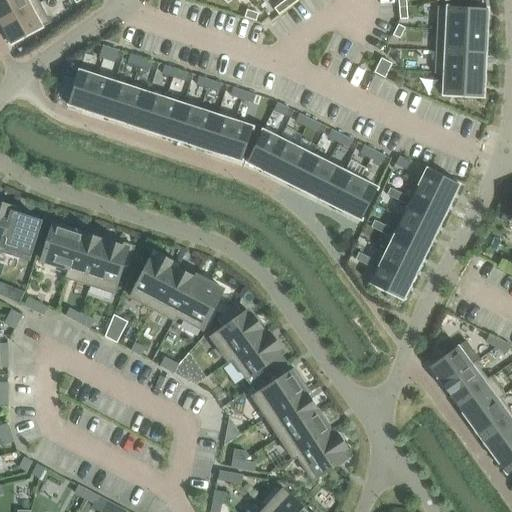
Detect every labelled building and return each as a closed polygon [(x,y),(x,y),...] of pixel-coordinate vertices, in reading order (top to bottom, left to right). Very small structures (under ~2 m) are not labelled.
[(0,25),(40,4),(37,0),(1,0),(0,1),(0,25)] [(297,0),(286,0),(284,2),(288,8),(298,1),(297,0)] [(406,0),(398,0),(399,8),(407,8),(406,0)] [(284,2),(274,9),(279,16),(288,8),(284,2)] [(11,46),(51,24),(40,4),(0,25),(0,26),(11,46)] [(487,32),(488,10),(437,7),(436,30),(487,32)] [(408,20),(407,8),(399,8),(400,20),(408,20)] [(258,14),(247,11),(244,18),(256,22),(258,14)] [(400,39),(405,29),(398,25),(393,36),(400,39)] [(486,54),(487,34),(487,33),(487,32),(436,30),(435,52),(486,54)] [(108,57),(110,49),(102,47),(100,54),(108,57)] [(118,51),(110,49),(108,57),(116,59),(118,51)] [(485,76),(486,55),(486,54),(435,52),(434,73),(443,74),(485,76)] [(139,67),(141,59),(130,55),(128,63),(139,67)] [(150,70),(153,63),(141,59),(139,67),(150,70)] [(381,59),(378,66),(388,71),(392,64),(381,59)] [(374,73),(385,79),(388,71),(378,66),(374,73)] [(173,78),(176,70),(164,67),(162,74),(173,78)] [(185,82),(187,74),(176,70),(173,78),(185,82)] [(79,72),(68,106),(86,112),(97,77),(79,72)] [(484,98),(485,77),(485,76),(443,74),(434,73),(434,74),(444,75),(443,96),(484,98)] [(115,83),(97,77),(86,112),(103,117),(115,83)] [(207,89),(210,81),(199,78),(196,85),(207,89)] [(219,93),(221,85),(210,81),(207,89),(219,93)] [(115,83),(103,117),(121,123),(132,89),(115,83)] [(149,94),(132,89),(121,123),(138,128),(149,94)] [(242,100),(244,92),(233,89),(230,96),(242,100)] [(253,104),(256,96),(244,92),(242,100),(253,104)] [(149,94),(138,128),(155,134),(166,100),(149,94)] [(166,100),(155,134),(172,139),(183,105),(166,100)] [(284,116),(288,109),(277,104),(273,111),(284,116)] [(183,105),(172,139),(189,145),(200,111),(183,105)] [(200,111),(189,145),(206,151),(217,116),(200,111)] [(306,127),(310,120),(299,115),(295,122),(306,127)] [(234,122),(217,116),(206,151),(223,156),(234,122)] [(317,133),(321,125),(310,120),(306,127),(317,133)] [(234,122),(223,156),(242,162),(253,128),(234,122)] [(263,131),(247,163),(264,172),(280,140),(263,131)] [(339,143),(342,136),(331,131),(328,138),(339,143)] [(349,149),(353,141),(342,136),(339,143),(349,149)] [(296,148),(280,140),(264,172),(280,180),(296,148)] [(371,159),(374,152),(363,147),(360,154),(371,159)] [(296,148),(280,180),(296,188),(312,156),(296,148)] [(381,165),(385,157),(374,152),(371,159),(381,165)] [(328,164),(312,156),(296,188),(312,196),(328,164)] [(410,163),(399,158),(395,165),(406,170),(410,163)] [(328,164),(312,196),(328,204),(344,172),(328,164)] [(451,202),(459,185),(427,170),(419,187),(451,202)] [(360,180),(344,172),(328,204),(344,212),(360,180)] [(360,180),(344,212),(361,221),(377,189),(360,180)] [(451,202),(419,187),(412,200),(411,203),(443,219),(451,202)] [(401,194),(390,189),(387,196),(398,201),(401,194)] [(412,200),(401,194),(398,201),(409,207),(411,203),(412,200)] [(435,235),(443,219),(411,203),(409,207),(403,219),(435,235)] [(0,251),(14,209),(0,204),(0,246),(1,247),(0,248),(0,251)] [(14,209),(0,251),(28,261),(41,222),(13,213),(15,209),(14,209)] [(427,251),(435,235),(403,219),(396,232),(395,235),(427,251)] [(382,233),(385,227),(375,221),(371,228),(382,233)] [(67,278),(81,235),(52,226),(42,260),(69,269),(66,278),(67,278)] [(396,232),(385,227),(382,233),(393,239),(395,235),(396,232)] [(67,278),(90,286),(104,243),(81,235),(67,278)] [(419,267),(427,251),(395,235),(393,239),(387,251),(419,267)] [(104,243),(90,286),(114,293),(122,267),(126,269),(133,247),(114,241),(113,245),(104,243)] [(411,283),(419,267),(387,251),(381,264),(379,268),(411,283)] [(153,310),(176,265),(154,253),(151,259),(147,261),(144,266),(145,270),(130,298),(153,310)] [(366,266),(370,259),(359,254),(355,261),(366,266)] [(381,264),(370,259),(366,266),(377,271),(379,268),(381,264)] [(511,267),(511,265),(502,260),(498,267),(509,273),(511,267)] [(153,310),(174,321),(197,277),(196,276),(194,280),(174,270),(177,266),(176,265),(153,310)] [(403,301),(411,283),(379,268),(377,271),(371,285),(403,301)] [(197,277),(174,321),(175,321),(177,317),(202,330),(223,290),(197,277)] [(10,287),(5,298),(19,304),(25,293),(10,287)] [(27,299),(24,307),(34,311),(44,316),(47,309),(37,304),(27,299)] [(232,305),(218,321),(223,329),(241,316),(232,305)] [(70,308),(65,316),(77,323),(82,314),(70,308)] [(12,310),(8,317),(19,323),(22,316),(12,310)] [(228,362),(269,333),(268,332),(264,335),(247,312),(241,316),(223,329),(211,338),(228,362)] [(82,314),(77,323),(90,330),(95,321),(82,314)] [(8,317),(4,324),(15,330),(19,323),(8,317)] [(128,323),(115,317),(105,337),(117,344),(128,323)] [(269,333),(228,362),(229,363),(232,360),(247,380),(283,353),(269,333)] [(489,335),(486,342),(496,348),(500,341),(489,335)] [(500,341),(496,348),(507,353),(511,346),(500,341)] [(134,344),(130,351),(141,357),(145,350),(134,344)] [(472,366),(476,363),(475,362),(471,365),(458,347),(429,368),(443,387),(472,366)] [(8,356),(0,356),(0,363),(0,368),(8,368),(8,356)] [(165,358),(160,367),(174,374),(179,365),(165,358)] [(455,404),(492,377),(488,380),(476,363),(472,366),(443,387),(455,404)] [(206,378),(199,368),(188,375),(196,385),(196,386),(196,385),(206,378)] [(281,369),(252,388),(257,395),(285,376),(281,369)] [(266,418),(308,391),(295,370),(285,376),(257,395),(253,397),(266,418)] [(492,377),(455,404),(468,422),(505,395),(492,377)] [(8,383),(0,383),(0,395),(8,395),(8,383)] [(266,418),(279,438),(317,414),(305,394),(309,392),(308,391),(266,418)] [(221,394),(215,399),(222,409),(228,404),(221,394)] [(0,395),(0,407),(8,407),(8,395),(0,395)] [(481,439),(511,416),(511,413),(502,399),(505,396),(505,395),(468,422),(481,439)] [(228,404),(222,409),(228,419),(235,414),(228,404)] [(279,438),(293,458),(334,431),(334,430),(330,433),(317,414),(279,438)] [(511,416),(481,439),(493,456),(511,443),(511,416)] [(8,424),(0,426),(0,435),(10,431),(8,424)] [(10,431),(0,435),(0,438),(3,447),(14,443),(10,431)] [(334,431),(293,458),(293,459),(297,457),(313,481),(351,456),(343,444),(344,440),(340,434),(336,434),(334,431)] [(511,443),(493,456),(507,475),(511,471),(511,443)] [(25,458),(19,469),(26,473),(32,462),(25,458)] [(232,460),(231,468),(242,470),(244,462),(232,460)] [(244,462),(242,470),(254,473),(254,472),(256,465),(244,462)] [(37,465),(32,475),(39,479),(44,469),(37,465)] [(219,472),(218,480),(230,482),(231,474),(219,472)] [(231,474),(230,482),(241,484),(243,476),(231,474)] [(78,486),(74,493),(85,499),(89,492),(78,486)] [(215,491),(213,502),(221,504),(224,504),(226,493),(215,491)] [(266,509),(268,511),(305,511),(282,491),(266,509)] [(89,492),(85,499),(96,505),(99,497),(89,492)] [(213,502),(210,511),(219,511),(221,504),(213,502)]
